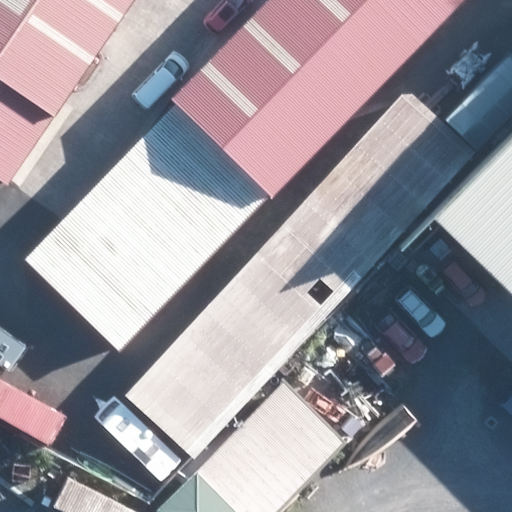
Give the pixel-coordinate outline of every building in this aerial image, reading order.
[(0,0),(0,179),(122,0),(0,0)] [(269,0),(167,111),(180,124),(100,209),(87,197),(23,265),(122,357),(185,288),(164,269),(189,242),(212,264),(267,204),(271,208),(464,0),(269,0)] [(469,162),(400,98),(121,400),(191,464),(469,162)] [(511,137),(438,213),(511,286),(511,137)] [(349,317),(285,381),(318,413),(354,376),(378,399),(405,373),(349,317)] [(143,511),(222,511),(295,438),(264,406),(192,480),(183,471),(143,511)]
